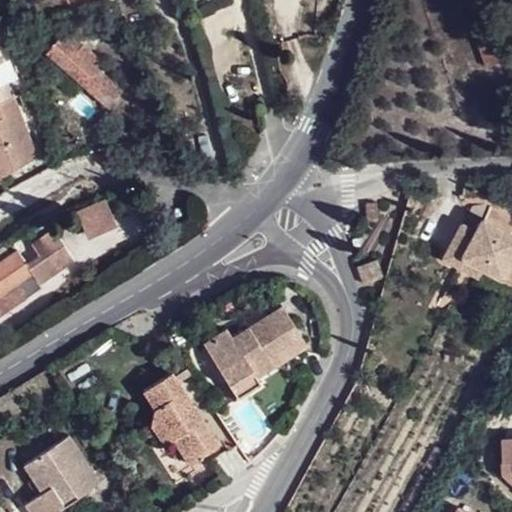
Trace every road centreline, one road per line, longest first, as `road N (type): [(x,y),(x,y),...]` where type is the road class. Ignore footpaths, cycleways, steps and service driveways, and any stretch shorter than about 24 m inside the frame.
road 1 (residential): [(0,235),(119,176),(220,192),(250,214)]
road 2 (secondary): [(184,263),(0,371)]
road 3 (residential): [(511,164),(382,177),(319,209)]
road 4 (secondary): [(364,0),(340,76),(283,180)]
road 5 (tertiary): [(273,489),(334,377),(349,308)]
